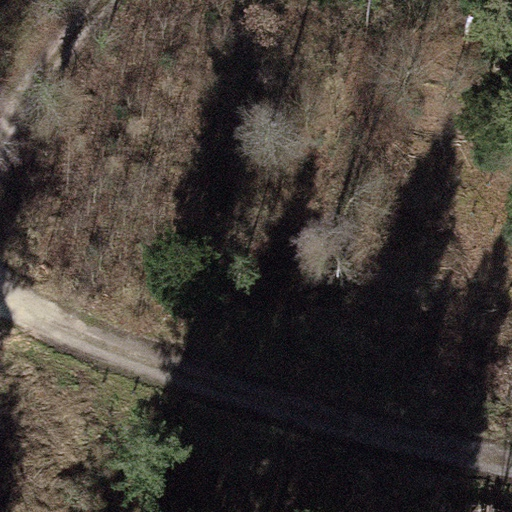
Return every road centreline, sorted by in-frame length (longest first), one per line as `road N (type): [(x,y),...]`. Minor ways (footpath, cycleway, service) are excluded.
road 1 (track): [(511,456),(178,381),(0,303)]
road 2 (track): [(0,137),(114,0)]
